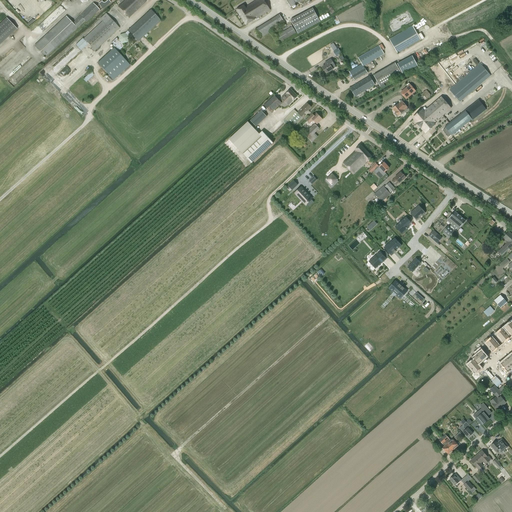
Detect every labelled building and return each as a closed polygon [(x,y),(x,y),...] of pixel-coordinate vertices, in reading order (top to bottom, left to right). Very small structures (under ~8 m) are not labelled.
[(98,4),(103,9),(111,2),(108,0),(107,0),(105,3),(103,3),(102,1),(98,4)] [(141,6),(146,1),(144,0),(126,0),(118,7),(128,17),(141,6)] [(263,0),(257,0),(250,4),(246,7),(244,5),(237,10),(246,25),(270,10),(263,0)] [(86,22),(99,10),(96,6),(94,5),(93,3),(72,23),(66,16),(34,46),(45,58),(85,20),(86,22)] [(321,22),(313,8),(291,20),(298,34),(321,22)] [(138,41),(160,21),(151,10),(128,31),(138,41)] [(100,19),(102,21),(83,39),(94,51),(119,28),(106,14),(100,19)] [(261,38),(284,23),(279,15),(256,29),(261,38)] [(41,30),(52,20),(49,16),(38,25),(41,30)] [(0,44),(17,29),(6,18),(0,23),(0,44)] [(398,53),(421,40),(413,26),(390,40),(398,53)] [(296,32),(293,27),(280,34),(280,33),(276,36),(281,43),(284,41),(284,40),(296,32)] [(120,35),(118,40),(122,44),(127,42),(128,37),(125,34),(120,35)] [(75,45),(81,51),(88,44),(82,38),(75,45)] [(113,41),(111,44),(118,51),(123,46),(119,42),(116,39),(113,41)] [(364,66),(365,65),(384,54),(379,46),(359,58),(362,64),(350,72),(355,80),(368,73),(364,66)] [(76,47),(55,67),(67,79),(88,59),(76,47)] [(97,63),(113,80),(129,65),(114,48),(97,63)] [(397,64),(403,74),(418,66),(412,56),(397,64)] [(336,68),(335,66),(331,59),(327,62),(328,64),(323,67),(327,74),(333,70),(336,68)] [(380,86),(402,73),(396,63),(374,76),(380,86)] [(460,101),(491,75),(481,63),(450,89),(460,101)] [(355,96),(375,85),(370,77),(351,88),(355,96)] [(401,93),(403,96),(405,98),(414,91),(410,86),(406,90),(401,93)] [(288,106),(297,97),(290,90),(281,99),(288,106)] [(426,90),(422,94),(427,99),(431,96),(426,90)] [(271,113),(282,103),(275,96),(264,105),(271,113)] [(442,97),(427,109),(430,111),(426,114),(428,116),(424,119),(423,120),(424,122),(419,126),(421,128),(422,128),(426,133),(435,125),(434,123),(452,108),(442,97)] [(479,100),(471,106),(446,126),(447,128),(452,135),(454,134),(460,129),(471,120),(472,121),(487,109),(479,100)] [(402,101),(398,104),(393,108),(395,112),(394,113),(396,116),(398,116),(401,113),(402,114),(407,110),(407,108),(402,101)] [(311,107),(307,103),(298,113),(294,110),(284,121),(291,128),(311,107)] [(430,111),(427,109),(424,112),(423,110),(414,118),(418,123),(417,123),(419,126),(424,122),(423,120),(424,119),(428,116),(426,114),(430,111)] [(229,139),(244,155),(252,163),(274,143),(263,131),(260,134),(254,129),(267,117),(262,111),(249,122),(248,122),(229,139)] [(313,114),(308,119),(307,120),(310,123),(313,120),(317,124),(322,119),(317,114),(315,116),(313,114)] [(308,131),(309,131),(305,135),(312,143),(318,137),(314,133),(319,129),(315,124),(308,131)] [(447,128),(443,131),(448,137),(452,135),(447,128)] [(354,174),(372,157),(361,144),(355,149),(356,151),(344,163),(354,174)] [(380,167),(379,167),(375,163),(372,166),(372,167),(368,170),(371,173),(375,170),(376,170),(374,171),(377,174),(379,172),(383,177),(386,174),(385,172),(390,168),(384,162),(379,166),(380,167)] [(400,183),(406,177),(405,177),(406,176),(404,174),(404,175),(401,172),(395,177),(395,178),(392,181),(394,183),(397,180),(400,183)] [(333,186),(337,182),(336,181),(337,180),(332,175),(327,180),(326,181),(330,186),(332,185),(333,186)] [(312,185),(317,180),(314,177),(309,181),(312,185)] [(298,185),(294,181),(288,186),(292,190),(298,185)] [(391,193),(395,189),(390,183),(385,187),(384,186),(375,194),(382,202),(392,193),(391,193)] [(311,198),(300,188),(294,193),(305,204),(311,198)] [(419,206),(410,213),(410,214),(417,221),(416,221),(417,221),(420,218),(419,216),(421,214),(424,212),(419,206)] [(449,227),(448,226),(443,232),(449,237),(454,231),(453,231),(456,228),(458,230),(465,221),(455,212),(448,221),(452,224),(449,227)] [(400,227),(397,229),(402,234),(409,228),(408,228),(407,226),(411,223),(406,217),(398,225),(400,227)] [(374,221),(368,227),(371,231),(378,225),(374,221)] [(429,236),(437,243),(442,238),(434,231),(429,236)] [(511,234),(509,231),(503,237),(508,241),(498,251),(502,256),(511,246),(511,234)] [(359,235),(356,238),(360,243),(364,239),(359,235)] [(395,238),(384,248),(391,255),(402,245),(401,245),(399,247),(396,244),(397,244),(396,243),(395,243),(393,240),(395,238)] [(377,254),(369,261),(375,269),(386,259),(383,255),(382,254),(379,257),(377,254)] [(506,258),(499,265),(502,269),(510,262),(506,258)] [(413,262),(405,270),(410,275),(418,266),(413,262)] [(388,288),(388,289),(393,293),(395,291),(398,293),(397,294),(396,295),(400,299),(407,291),(400,284),(397,282),(395,280),(395,281),(396,281),(389,289),(388,288)] [(501,308),(506,304),(507,302),(500,295),(494,301),(501,308)] [(491,314),(494,311),(490,307),(487,310),(486,310),(483,312),(488,317),(491,315),(491,314)] [(495,332),(492,334),(497,339),(499,337),(503,342),(509,338),(509,337),(503,330),(502,330),(497,334),(495,332)] [(492,339),(487,343),(487,344),(487,343),(493,351),(499,346),(498,346),(494,341),(497,339),(492,334),(490,336),(492,339)] [(481,352),(474,358),(478,363),(486,357),(482,352),(484,350),(479,345),(477,347),(481,352)] [(505,360),(501,364),(505,369),(503,371),(507,376),(510,374),(507,372),(511,368),(505,360)] [(474,361),(468,365),(475,373),(472,375),(474,378),(479,373),(477,371),(480,368),(474,361)] [(497,397),(501,394),(494,386),(490,389),(497,397)] [(501,397),(497,400),(495,398),(491,401),(495,407),(497,410),(506,402),(501,397)] [(489,410),(484,405),(481,408),(482,408),(473,416),(476,419),(475,419),(479,424),(482,422),(483,423),(483,424),(489,419),(487,416),(490,413),(489,411),(489,410)] [(467,422),(466,422),(463,425),(462,426),(460,428),(463,432),(468,437),(473,433),(468,428),(470,426),(467,422)] [(442,438),(434,429),(432,431),(440,439),(439,440),(445,446),(443,448),(448,454),(453,450),(442,438)] [(451,441),(445,435),(447,434),(443,430),(439,434),(443,437),(442,438),(453,450),(458,446),(452,439),(451,441)] [(502,439),(497,443),(496,442),(491,446),(496,451),(497,452),(498,452),(500,451),(501,452),(508,446),(502,439)] [(482,451),(476,455),(482,462),(483,461),(486,464),(491,459),(489,456),(487,457),(482,451)] [(482,462),(476,455),(470,461),(476,467),(479,470),(483,466),(481,463),(482,462)] [(454,475),(449,479),(455,486),(461,480),(458,477),(457,477),(456,475),(455,474),(454,475)] [(481,480),(476,474),(473,477),(478,483),(481,480)] [(474,487),(473,488),(468,481),(464,485),(469,491),(470,491),(472,493),(476,490),(474,487)]
